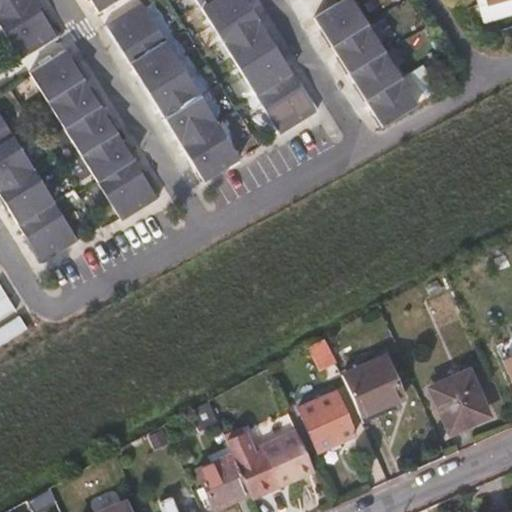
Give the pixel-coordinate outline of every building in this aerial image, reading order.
[(0,0),(0,25),(21,59),(60,35),(46,12),(43,13),(35,0),(0,0)] [(116,0),(91,0),(98,11),(116,0)] [(197,0),(280,134),(318,110),(304,87),(302,88),(282,57),(284,55),(270,32),(267,33),(246,0),(197,0)] [(418,104),(353,0),(342,0),(314,18),(324,34),(322,35),(330,47),(332,46),(341,60),(339,62),(346,74),(348,73),(358,87),(355,89),(363,101),(365,100),(374,114),(372,116),(380,128),(418,104)] [(511,13),(511,12),(508,0),(503,0),(488,5),(479,8),(484,22),(511,13)] [(240,159),(143,3),(105,26),(119,50),(121,48),(141,80),(139,81),(153,105),(155,103),(165,118),(163,120),(170,132),(172,131),(191,161),(189,162),(202,183),(240,159)] [(66,50),(30,73),(121,222),(160,197),(145,173),(143,174),(133,158),(135,157),(127,144),(125,146),(116,131),(118,129),(113,121),(111,122),(101,107),(104,106),(96,93),(93,94),(84,79),(86,78),(78,65),(76,66),(66,50)] [(77,242),(0,117),(0,202),(3,207),(5,205),(27,241),(25,242),(39,266),(77,242)] [(0,344),(25,330),(0,284),(0,344)] [(317,370),(335,362),(324,336),(306,346),(317,370)] [(511,337),(496,345),(511,382),(511,337)] [(340,374),(359,418),(404,398),(385,355),(340,374)] [(468,369),(428,387),(448,433),(488,415),(468,369)] [(337,399),(301,416),(317,451),(325,447),(327,453),(337,448),(335,443),(353,435),(337,399)] [(198,431),(217,423),(207,401),(189,411),(198,431)] [(212,510),(249,494),(231,453),(195,469),(212,510)] [(49,488),(27,500),(32,508),(53,497),(49,488)] [(176,511),(170,498),(158,503),(162,511),(176,511)] [(128,511),(124,502),(100,511),(128,511)]
